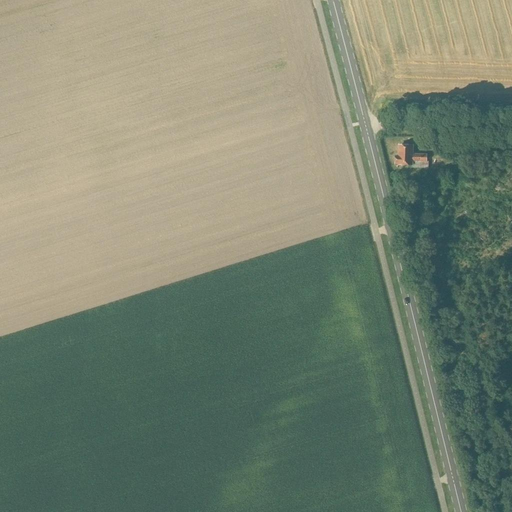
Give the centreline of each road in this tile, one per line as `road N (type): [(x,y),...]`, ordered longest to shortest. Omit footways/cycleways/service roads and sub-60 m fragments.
road 1 (secondary): [(460,511),(331,0)]
road 2 (track): [(349,126),(511,127)]
